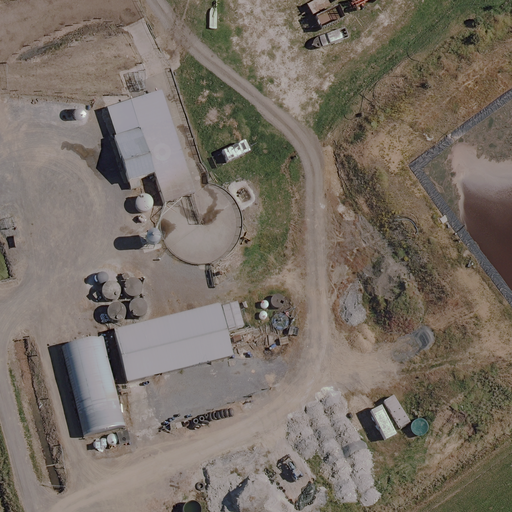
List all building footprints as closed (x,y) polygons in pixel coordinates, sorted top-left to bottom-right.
[(121,186),(149,179),(156,205),(188,197),(182,171),(171,127),(165,128),(158,97),(102,111),(121,186)] [(151,209),(152,205),(151,201),(150,198),(147,195),(144,193),(140,192),(136,192),(133,194),(130,197),(128,200),(128,204),(128,208),(130,211),(132,214),(135,216),(139,216),(143,216),(146,214),(149,212),(151,209)] [(231,292),(231,288),(231,285),(229,281),(227,278),(224,277),(220,276),(216,276),(213,278),(210,280),(208,284),(208,287),(208,291),(210,294),(212,297),(215,299),(219,299),(223,299),(226,298),(229,295),(231,292)] [(109,338),(121,387),(230,359),(224,334),(243,329),(236,303),(108,335),(109,338)] [(259,308),(242,311),(247,343),(265,340),(259,308)] [(83,439),(124,429),(101,340),(60,350),(83,439)]
